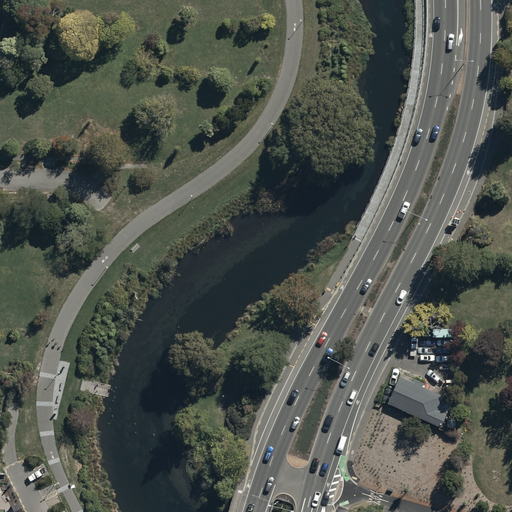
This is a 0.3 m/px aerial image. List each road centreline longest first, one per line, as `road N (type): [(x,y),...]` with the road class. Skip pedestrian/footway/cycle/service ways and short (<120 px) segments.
road 1 (primary): [(254,511),(301,391),(425,148),(445,0)]
road 2 (primary): [(480,0),(477,85),(457,160),(342,407),(311,511)]
